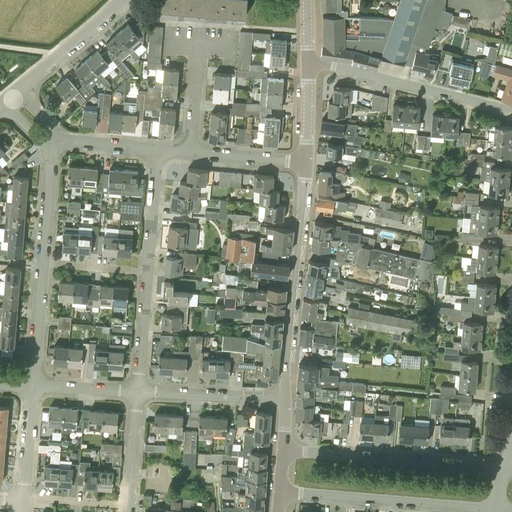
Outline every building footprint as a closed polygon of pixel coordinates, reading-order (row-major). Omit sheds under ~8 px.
[(203,13),(227,15),(245,16),(246,0),(160,0),(160,9),(203,13)] [(335,16),(352,17),(351,0),(319,0),(320,10),(335,10),(335,16)] [(428,48),(435,27),(446,31),(452,13),(441,10),(442,7),(445,8),(445,0),(399,0),(393,20),(377,18),(360,17),(353,50),(352,60),(351,62),(376,69),(379,58),(404,64),(405,61),(411,62),(416,44),(428,48)] [(392,10),(389,5),(384,5),(382,9),(384,14),(389,14),(392,10)] [(323,44),(353,50),(360,17),(352,17),(335,16),(322,16),(323,44)] [(140,19),(133,25),(141,35),(148,29),(140,19)] [(468,28),(470,21),(462,19),(460,26),(468,28)] [(130,46),(139,38),(127,24),(117,34),(128,47),(130,46)] [(134,75),(121,60),(129,53),(130,54),(135,51),(130,46),(128,47),(117,34),(106,43),(109,47),(104,51),(128,79),(134,75)] [(286,41),(271,39),(270,53),(285,55),(286,41)] [(499,53),(511,56),(511,44),(502,41),(499,53)] [(321,56),(352,60),(353,50),(323,44),(322,44),(321,56)] [(474,59),(495,64),(499,46),(490,44),(486,58),(474,59)] [(99,72),(108,64),(97,51),(86,60),(97,74),(99,72)] [(135,60),(139,56),(135,51),(130,54),(135,60)] [(430,52),(429,55),(415,51),(412,65),(425,68),(424,73),(433,76),(438,59),(437,59),(438,54),(430,52)] [(270,53),(269,67),(284,68),(285,55),(270,53)] [(511,65),(511,58),(504,56),(504,55),(498,53),(496,61),(511,65)] [(75,78),(90,95),(94,92),(91,87),(97,82),(99,84),(101,83),(100,81),(104,77),(99,72),(97,74),(86,60),(75,70),(79,75),(75,78)] [(451,72),(449,80),(468,85),(470,77),(471,77),(474,66),(452,60),(449,71),(451,72)] [(478,76),(486,78),(490,64),(483,62),(478,76)] [(236,69),(249,71),(249,64),(237,63),(236,69)] [(511,102),(511,69),(510,69),(496,65),(492,76),(500,78),(500,76),(509,78),(501,100),(511,102)] [(162,82),(177,83),(178,70),(163,68),(162,82)] [(213,87),(228,88),(229,74),(214,73),(213,87)] [(85,100),(90,95),(75,78),(71,82),(66,77),(55,86),(67,100),(78,91),(85,100)] [(109,84),(104,77),(100,81),(101,83),(105,86),(106,87),(109,84)] [(128,89),(130,80),(123,78),(121,87),(128,89)] [(283,79),(266,78),(262,78),(261,78),(260,91),(261,92),(282,93),(283,79)] [(144,100),(162,102),(162,96),(176,97),(177,83),(162,82),(155,81),(154,92),(138,90),(138,93),(144,94),(144,100)] [(245,109),(246,103),(232,102),(233,88),(228,88),(213,87),(211,100),(232,102),(231,108),(245,109)] [(332,102),(349,103),(350,88),(333,88),(332,102)] [(272,111),(272,106),(280,107),(282,93),(261,92),(260,104),(246,103),(245,109),(272,111)] [(96,117),(102,118),(104,94),(98,93),(97,106),(85,105),(84,109),(83,109),(82,116),(81,116),(81,118),(82,118),(81,124),(95,125),(96,117)] [(142,121),(142,120),(143,109),(144,100),(144,94),(138,93),(136,93),(135,107),(135,114),(123,113),(121,128),(135,129),(136,120),(142,121)] [(121,128),(123,113),(109,111),(110,95),(104,94),(102,118),(108,118),(107,126),(121,128)] [(371,110),(378,111),(380,96),(372,94),(371,110)] [(378,111),(386,111),(387,97),(380,96),(378,111)] [(159,121),(174,122),(175,109),(161,108),(162,102),(144,100),(143,109),(152,110),(152,114),(159,114),(159,121)] [(328,116),(350,117),(351,103),(349,103),(332,102),(328,101),(328,116)] [(391,125),(404,126),(406,106),(392,105),(391,119),(385,119),(383,131),(390,132),(391,125)] [(404,126),(418,127),(419,108),(406,106),(404,126)] [(210,126),(230,127),(231,114),(245,116),(245,109),(231,108),(230,114),(211,112),(210,126)] [(261,122),(264,122),(263,130),(278,132),(279,118),(271,117),(272,111),(245,109),(245,116),(261,117),(261,122)] [(430,134),(443,136),(445,116),(432,115),(430,134)] [(462,146),(463,132),(457,132),(459,117),(445,116),(443,136),(456,137),(456,145),(462,146)] [(344,144),(360,148),(361,144),(362,145),(364,137),(358,136),(360,126),(357,126),(357,124),(356,124),(356,120),(348,118),(348,123),(345,123),(343,124),(321,120),(320,131),(342,134),(341,141),(344,141),(344,144)] [(174,122),(159,121),(157,135),(173,136),(174,122)] [(208,139),(223,141),(226,141),(226,134),(229,135),(230,127),(210,126),(208,139)] [(493,140),(510,142),(511,135),(511,134),(511,127),(488,126),(488,130),(493,131),(493,140)] [(278,132),(263,130),(262,144),(277,145),(278,132)] [(422,149),(429,150),(430,136),(423,135),(422,149)] [(0,155),(9,148),(2,139),(0,140),(0,155)] [(486,151),(485,155),(511,157),(511,150),(510,150),(510,142),(493,140),(492,151),(486,151)] [(326,156),(341,157),(342,153),(352,155),(363,156),(364,149),(360,148),(344,144),(327,143),(326,156)] [(17,165),(18,166),(28,157),(24,152),(14,160),(17,165)] [(67,183),(81,185),(83,167),(69,166),(68,174),(67,183)] [(101,192),(102,186),(103,173),(97,173),(97,168),(83,167),(81,185),(95,186),(95,191),(101,192)] [(484,180),(489,180),(508,182),(509,169),(486,167),(484,180)] [(108,187),(122,188),(123,170),(109,169),(109,174),(103,173),(102,186),(101,192),(107,192),(108,187)] [(192,184),(199,184),(205,185),(207,170),(187,169),(186,182),(192,183),(192,184)] [(123,170),(122,188),(122,194),(130,195),(131,189),(136,189),(137,189),(138,182),(143,183),(143,177),(137,177),(138,172),(123,170)] [(337,192),(338,183),(339,183),(340,183),(341,183),(342,183),(342,182),(343,182),(344,182),(344,181),(345,181),(345,180),(346,180),(346,179),(347,179),(347,178),(347,177),(347,176),(347,174),(331,170),(331,173),(319,172),(318,190),(337,192)] [(259,190),(272,190),(273,176),(254,175),(253,189),(259,190)] [(12,189),(26,190),(28,177),(13,176),(13,184),(8,184),(7,189),(8,189),(12,189)] [(489,180),(487,194),(507,196),(508,182),(489,180)] [(178,195),(191,197),(206,199),(207,192),(198,191),(199,184),(192,184),(192,183),(186,182),(179,182),(178,195)] [(26,190),(12,189),(11,203),(25,203),(26,190)] [(270,204),(277,205),(278,191),(272,190),(259,190),(258,203),(264,204),(270,204)] [(170,210),(190,211),(191,197),(178,195),(178,196),(171,195),(170,210)] [(323,212),(331,213),(336,214),(337,210),(345,212),(345,210),(351,212),(354,212),(356,202),(347,201),(337,199),(337,198),(334,198),(318,195),(316,207),(323,208),(323,212)] [(129,207),(130,202),(130,199),(129,198),(128,198),(127,199),(127,202),(121,201),(120,206),(120,212),(132,213),(133,207),(129,207)] [(498,207),(479,205),(479,206),(477,205),(478,199),(464,198),(463,204),(471,205),(469,217),(497,221),(498,207)] [(376,206),(391,210),(393,203),(378,199),(376,206)] [(10,216),(24,217),(25,203),(11,203),(10,216)] [(264,204),(263,218),(283,220),(284,205),(277,205),(270,204),(264,204)] [(405,221),(401,220),(403,212),(391,210),(376,206),(373,221),(400,227),(400,226),(404,226),(405,221)] [(9,228),(23,230),(24,217),(10,216),(9,228)] [(458,236),(482,239),(483,233),(496,234),(497,221),(469,217),(469,218),(463,217),(462,231),(459,230),(458,236)] [(167,243),(168,243),(168,244),(185,246),(187,229),(196,230),(196,223),(182,221),(182,227),(169,226),(168,237),(167,237),(166,237),(166,238),(165,239),(165,240),(165,241),(166,242),(167,243)] [(347,240),(380,249),(381,245),(375,243),(364,241),(365,238),(354,235),(348,233),(348,230),(339,228),(340,227),(333,226),(334,224),(314,221),(312,234),(347,239),(347,240)] [(272,238),(291,241),(293,229),(273,227),(265,226),(260,225),(259,231),(265,231),(272,233),(272,238)] [(90,247),(96,248),(97,235),(98,227),(92,227),(91,235),(78,233),(76,251),(90,252),(90,247)] [(8,242),(22,243),(23,230),(9,228),(4,228),(3,241),(8,242)] [(131,248),(132,238),(133,231),(126,230),(125,237),(118,237),(116,254),(130,256),(131,248)] [(62,250),(76,251),(78,233),(63,232),(62,242),(62,250)] [(335,258),(348,262),(358,265),(413,278),(413,277),(417,278),(417,279),(427,281),(432,282),(434,262),(428,261),(418,258),(380,249),(347,240),(347,239),(312,234),(311,247),(336,251),(335,258)] [(102,253),(116,254),(118,237),(103,235),(103,236),(97,235),(96,248),(102,248),(102,253)] [(289,265),(289,264),(269,262),(253,260),(253,254),(255,239),(253,239),(242,238),(236,237),(228,236),(227,243),(227,249),(226,258),(245,260),(244,271),(250,272),(251,272),(287,277),(289,265)] [(471,257),(496,259),(497,246),(482,245),(482,239),(458,236),(457,243),(472,244),(471,257)] [(262,249),(290,252),(291,241),(272,238),(271,244),(262,243),(262,249)] [(435,244),(424,241),(420,256),(432,259),(435,244)] [(0,254),(7,255),(21,256),(22,243),(8,242),(7,249),(0,248),(0,254)] [(167,257),(165,273),(182,275),(183,266),(196,267),(197,254),(178,252),(177,258),(167,257)] [(269,262),(270,255),(253,254),(253,260),(269,262)] [(307,271),(336,278),(339,278),(338,265),(348,262),(335,258),(315,255),(314,261),(309,260),(307,271)] [(473,276),(474,271),(495,273),(496,259),(471,257),(470,257),(470,264),(466,264),(466,270),(460,270),(459,275),(473,276)] [(5,281),(19,282),(20,269),(6,268),(5,281)] [(306,281),(333,287),(336,278),(307,271),(306,281)] [(473,276),(459,275),(459,282),(472,283),(473,276)] [(254,297),(284,301),(286,290),(267,288),(267,290),(257,289),(258,280),(248,279),(247,285),(242,284),(241,288),(226,287),(226,288),(220,288),(220,282),(219,282),(217,295),(224,296),(236,297),(248,299),(253,299),(254,297)] [(344,284),(342,289),(342,290),(354,293),(355,290),(357,291),(362,293),(364,286),(359,284),(345,280),(344,284)] [(4,294),(18,295),(19,282),(5,281),(4,294)] [(57,299),(72,300),(74,282),(59,281),(59,289),(58,289),(57,299)] [(304,292),(325,295),(331,296),(331,292),(334,292),(335,287),(333,287),(306,281),(304,292)] [(85,306),(92,306),(94,284),(88,284),(88,283),(74,282),(72,300),(86,301),(85,306)] [(167,303),(169,303),(188,305),(189,293),(171,292),(172,283),(163,282),(162,297),(168,298),(167,303)] [(475,297),(494,298),(495,285),(476,283),(475,297)] [(99,302),(112,303),(114,286),(100,284),(100,285),(94,284),(92,306),(98,307),(99,302)] [(114,286),(112,303),(127,305),(128,295),(127,295),(128,287),(114,286)] [(378,289),(376,297),(394,300),(395,292),(378,289)] [(3,307),(17,308),(18,295),(4,294),(3,307)] [(236,297),(224,296),(223,307),(235,308),(236,297)] [(460,309),(493,312),(494,298),(475,297),(469,296),(468,303),(461,302),(460,309)] [(265,309),(283,311),(284,301),(254,297),(253,299),(248,299),(247,302),(252,303),(266,304),(265,309)] [(311,318),(321,319),(323,309),(324,308),(325,302),(318,301),(303,298),(301,317),(311,318)] [(186,328),(186,322),(188,305),(169,303),(168,314),(162,313),(161,326),(186,328)] [(0,319),(1,320),(16,321),(17,308),(3,307),(0,306),(0,319)] [(359,308),(349,306),(346,323),(414,336),(416,328),(419,328),(420,322),(417,322),(417,320),(369,310),(359,308)] [(208,307),(208,321),(215,321),(216,307),(208,307)] [(235,316),(235,308),(223,307),(218,307),(217,313),(220,314),(220,315),(235,316)] [(460,321),(460,315),(445,313),(445,319),(447,320),(460,321)] [(324,329),(326,320),(321,319),(311,318),(310,327),(324,329)] [(266,330),(281,331),(282,319),(273,319),(273,320),(264,319),(263,324),(251,323),(251,330),(266,332),(266,330)] [(0,332),(15,333),(16,321),(1,320),(0,332)] [(482,323),(460,321),(459,327),(462,328),(461,334),(481,336),(482,323)] [(313,333),(313,328),(300,327),(298,342),(299,343),(311,344),(313,333)] [(262,343),(280,344),(281,331),(266,330),(266,332),(251,330),(250,337),(262,342),(262,343)] [(0,332),(0,333),(0,346),(13,347),(15,333),(0,332)] [(311,344),(311,345),(331,348),(331,347),(336,348),(337,338),(313,333),(311,344)] [(457,354),(458,348),(479,350),(481,336),(461,334),(460,342),(453,341),(452,347),(445,347),(444,353),(457,354)] [(164,345),(172,346),(173,335),(160,335),(159,341),(164,341),(164,345)] [(194,358),(195,349),(196,336),(190,335),(188,358),(194,358)] [(253,362),(278,365),(280,344),(262,343),(262,342),(250,337),(223,335),(221,348),(245,350),(245,355),(254,356),(253,362)] [(81,361),(87,362),(89,342),(82,342),(82,348),(68,347),(67,365),(81,366),(81,361)] [(93,367),(107,368),(108,349),(95,348),(95,343),(89,342),(87,362),(93,362),(93,367)] [(108,349),(107,368),(121,369),(122,361),(124,345),(108,343),(108,349)] [(52,364),(67,365),(68,347),(53,346),(53,356),(52,364)] [(201,375),(215,376),(216,359),(207,358),(208,352),(203,351),(201,375)] [(235,375),(236,367),(237,352),(230,351),(230,360),(216,359),(215,376),(229,377),(229,374),(235,375)] [(254,377),(276,379),(276,380),(278,365),(253,362),(243,361),(243,352),(237,352),(236,367),(255,369),(254,377)] [(457,354),(444,353),(443,353),(442,360),(457,362),(458,354),(457,354)] [(400,366),(418,368),(419,355),(401,354),(400,366)] [(158,372),(172,373),(173,357),(159,356),(158,372)] [(173,357),(172,373),(186,374),(187,357),(173,357)] [(332,367),(347,368),(347,362),(345,362),(345,361),(333,360),(332,367)] [(458,375),(475,376),(477,362),(460,361),(458,375)] [(297,376),(317,379),(319,366),(298,364),(297,376)] [(458,375),(457,389),(474,390),(475,376),(458,375)] [(296,385),(336,389),(363,392),(363,384),(340,381),(317,379),(297,376),(296,385)] [(314,396),(326,397),(336,398),(336,389),(296,385),(296,394),(314,396)] [(440,393),(455,394),(455,387),(440,386),(440,393)] [(470,402),(471,396),(455,394),(440,393),(439,399),(443,399),(456,400),(470,402)] [(313,405),(314,400),(314,396),(296,394),(295,403),(296,403),(313,405)] [(304,419),(320,420),(321,413),(317,412),(317,406),(313,406),(313,405),(296,403),(294,418),(304,419)] [(388,420),(394,420),(396,405),(389,404),(388,420)] [(48,424),(62,425),(63,408),(49,406),(48,414),(49,414),(48,424)] [(76,426),(82,426),(83,414),(77,414),(77,409),(63,408),(62,425),(76,426)] [(88,427),(102,428),(103,411),(89,410),(89,414),(83,414),(82,426),(81,431),(86,431),(86,427),(88,427)] [(103,411),(102,428),(116,429),(117,420),(118,412),(103,411)] [(254,427),(270,428),(271,413),(256,412),(254,427)] [(168,431),(169,414),(154,414),(154,430),(159,430),(159,436),(168,437),(168,431)] [(183,453),(189,453),(190,431),(182,431),(183,415),(169,414),(168,431),(177,431),(176,439),(183,439),(183,452),(183,453)] [(243,425),(246,425),(247,419),(243,418),(243,415),(237,414),(236,425),(242,425),(243,425)] [(199,416),(198,431),(198,433),(203,433),(203,438),(212,439),(212,433),(213,417),(199,416)] [(212,433),(226,434),(227,428),(227,417),(213,417),(212,433)] [(454,424),(453,441),(467,442),(469,419),(455,418),(454,424)] [(320,420),(304,419),(303,432),(326,435),(328,421),(320,420)] [(414,425),(413,441),(427,442),(429,420),(414,419),(414,425)] [(373,438),(374,421),(360,420),(359,437),(373,438)] [(374,421),(373,438),(387,439),(388,423),(374,421)] [(339,436),(346,437),(347,423),(343,423),(340,423),(339,436)] [(439,439),(453,441),(454,424),(440,423),(439,439)] [(399,440),(413,441),(414,425),(400,424),(399,440)] [(242,450),(253,451),(253,441),(268,442),(270,428),(254,427),(254,433),(244,432),(242,450)] [(226,445),(225,454),(226,454),(232,455),(233,450),(232,450),(233,442),(226,442),(226,445)] [(112,457),(121,457),(121,451),(100,449),(100,456),(112,457)] [(242,466),(265,468),(267,452),(253,451),(242,450),(238,450),(238,451),(233,450),(232,455),(243,456),(242,466)] [(195,453),(189,453),(183,453),(183,467),(195,468),(195,453)] [(112,483),(119,483),(120,466),(121,457),(112,457),(111,471),(99,470),(97,488),(112,489),(112,483)] [(71,484),(77,484),(79,469),(79,464),(71,463),(71,468),(57,467),(56,484),(71,486),(71,484)] [(42,483),(56,484),(57,467),(43,465),(43,475),(42,483)] [(241,471),(237,471),(237,477),(247,478),(264,480),(265,468),(242,466),(241,471)] [(83,487),(97,488),(99,470),(84,469),(84,470),(79,469),(77,484),(83,485),(83,487)] [(264,480),(247,478),(247,483),(231,482),(231,476),(228,476),(221,475),(221,490),(235,490),(264,493),(265,480),(264,480)] [(234,502),(263,505),(264,493),(235,490),(234,502)] [(142,504),(151,505),(151,495),(143,494),(142,504)] [(222,511),(262,511),(263,505),(234,502),(233,507),(222,507),(222,511)]
